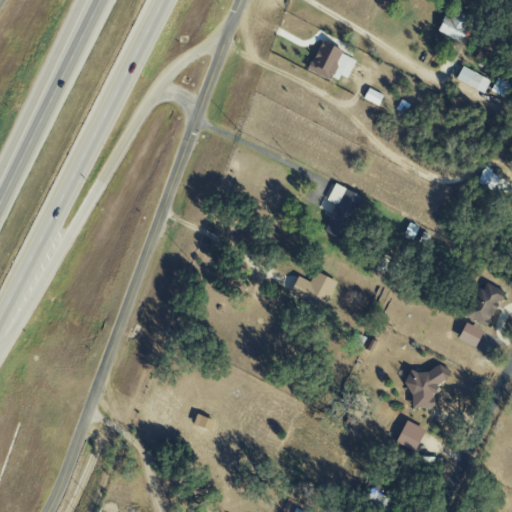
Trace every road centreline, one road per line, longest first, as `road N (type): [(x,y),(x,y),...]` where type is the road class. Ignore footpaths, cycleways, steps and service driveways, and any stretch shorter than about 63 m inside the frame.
road 1 (tertiary): [(0,0),(56,497),(242,0)]
road 2 (motorway): [(0,318),(162,0)]
road 3 (motorway): [(0,345),(157,92)]
road 4 (motorway): [(97,0),(0,193)]
road 5 (motorway): [(81,0),(0,178)]
road 6 (residential): [(438,511),(511,356)]
